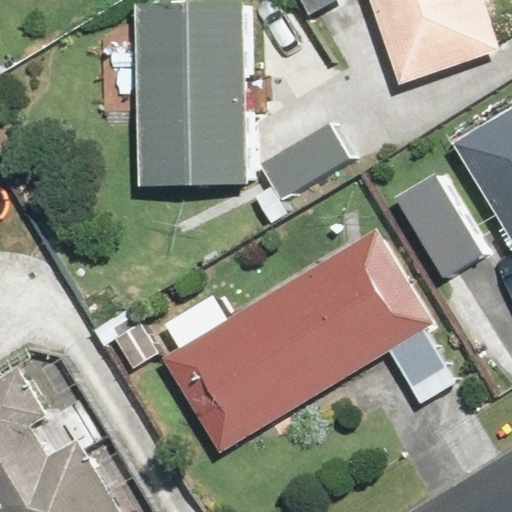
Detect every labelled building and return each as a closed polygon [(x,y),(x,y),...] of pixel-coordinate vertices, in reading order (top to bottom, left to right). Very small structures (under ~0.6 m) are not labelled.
[(312,0),(322,18),(357,0),(312,0)] [(386,0),(417,91),(511,59),(511,34),(500,0),(386,0)] [(266,4),(154,4),(154,192),(266,192),(266,4)] [(511,116),(470,143),(511,213),(511,116)] [(453,171),(408,198),(458,281),(502,254),(453,171)] [(471,382),(440,331),(452,325),(396,232),(249,320),(233,295),(180,326),(196,352),(178,363),(233,456),(403,354),(433,405),(471,382)] [(0,511),(143,511),(99,437),(84,446),(36,366),(0,387),(0,511)]
